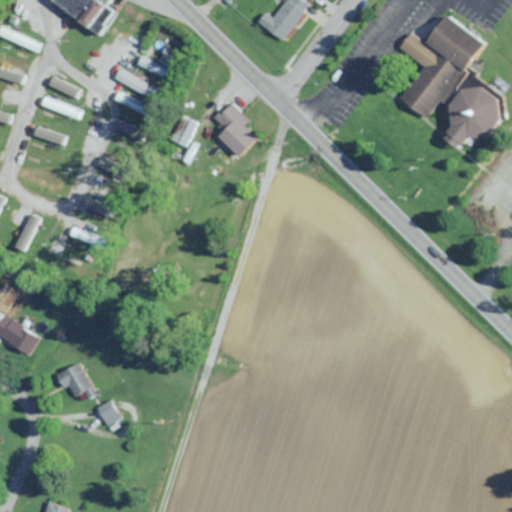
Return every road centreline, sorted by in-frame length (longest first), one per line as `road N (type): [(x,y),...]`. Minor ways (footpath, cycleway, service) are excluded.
road 1 (primary): [(511,333),(176,0)]
road 2 (residential): [(22,186),(85,62),(130,118),(124,201),(22,186)]
road 3 (residential): [(0,390),(24,406),(33,433),(5,511)]
road 4 (residential): [(278,101),(358,0)]
